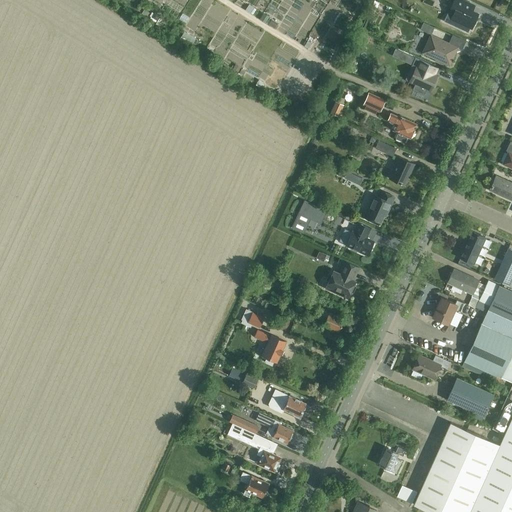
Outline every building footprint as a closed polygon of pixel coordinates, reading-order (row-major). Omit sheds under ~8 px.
[(452,21),(471,30),(478,15),(467,10),(470,4),(460,0),(454,0),(447,15),(444,22),(450,25),(452,21)] [(452,36),(449,44),(431,35),(422,53),(449,65),(457,48),(461,50),(465,42),(452,36)] [(426,89),(430,91),(437,77),(426,72),(429,65),(414,58),(411,65),(416,67),(409,81),(415,84),(413,88),(413,90),(422,94),(424,93),(426,89)] [(363,105),(379,112),(384,100),(368,93),(363,105)] [(336,102),(331,113),(338,116),(343,105),(336,102)] [(399,116),(399,117),(391,113),(388,120),(397,124),(394,131),(398,133),(395,139),(404,143),(407,136),(410,138),(416,124),(399,116)] [(375,148),(392,156),(396,149),(378,141),(375,148)] [(511,141),(508,148),(509,148),(501,164),(511,169),(511,141)] [(389,178),(405,186),(414,165),(398,158),(389,178)] [(489,190),(511,200),(511,199),(511,184),(495,176),(489,190)] [(386,210),(388,211),(395,197),(383,192),(380,198),(374,195),(364,218),(380,225),(386,210)] [(303,210),(320,217),(324,208),(307,201),(303,210)] [(374,242),(366,238),(371,229),(358,223),(354,233),(352,232),(345,246),(367,256),(374,242)] [(459,257),(473,263),(485,238),(470,231),(459,257)] [(511,287),(511,250),(507,248),(494,280),(511,287)] [(316,258),(324,261),(327,255),(319,251),(316,258)] [(355,281),(353,280),(359,268),(345,261),(339,274),(333,271),(325,288),(347,298),(355,281)] [(447,284),(472,295),(478,281),(453,270),(447,284)] [(255,282),(268,288),(272,278),(259,272),(255,282)] [(494,295),(498,286),(487,281),(483,290),(494,295)] [(494,295),(483,290),(478,301),(489,306),(487,310),(511,321),(511,292),(498,286),(494,295)] [(457,300),(455,304),(441,298),(432,318),(448,325),(454,311),(459,314),(464,303),(457,300)] [(252,324),(259,327),(264,317),(246,308),(241,319),(242,320),(241,323),(250,327),(252,324)] [(340,329),(341,329),(345,320),(322,309),(320,314),(327,317),(324,324),(339,331),(340,329)] [(464,361),(502,379),(511,354),(511,321),(487,310),(484,318),(464,361)] [(270,334),(270,335),(258,330),(254,337),(267,343),(261,354),(266,357),(265,361),(272,364),(274,360),(276,361),(285,341),(270,334)] [(511,354),(502,379),(501,380),(511,383),(511,354)] [(447,369),(450,363),(436,356),(433,362),(419,356),(413,370),(435,379),(441,366),(447,369)] [(242,382),(254,387),(258,379),(246,374),(242,382)] [(472,417),(481,422),(494,394),(458,378),(448,400),(474,412),(472,417)] [(292,398),(281,393),(276,405),(283,408),(283,409),(295,414),(294,415),(300,418),(302,412),(301,412),(305,403),(292,398)] [(273,436),(287,443),(292,430),(279,424),(280,422),(273,419),(259,412),(255,420),(269,426),(266,433),(273,436)] [(240,418),(237,425),(255,433),(258,426),(240,418)] [(511,511),(511,418),(500,445),(469,511),(511,511)] [(258,463),(274,471),(280,458),(269,453),(274,443),(233,423),(228,433),(260,448),(257,454),(261,456),(258,463)] [(451,423),(414,504),(431,511),(469,511),(500,445),(451,423)] [(398,455),(403,457),(405,451),(398,448),(395,453),(386,449),(379,464),(396,472),(401,461),(396,459),(398,455)] [(251,491),(262,496),(268,483),(242,472),(239,479),(248,483),(243,494),(249,496),(251,491)] [(397,496),(412,503),(417,492),(402,485),(397,496)] [(375,511),(376,511),(358,502),(353,511),(375,511)]
